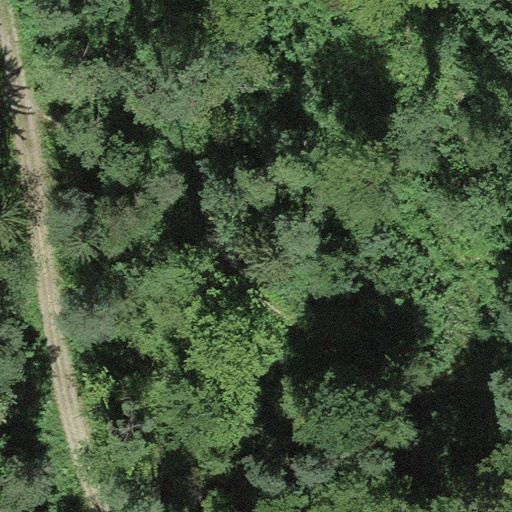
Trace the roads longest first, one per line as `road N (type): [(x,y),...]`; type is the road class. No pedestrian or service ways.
road 1 (track): [(2,0),(24,67),(74,474),(91,511)]
road 2 (track): [(312,0),(495,367)]
